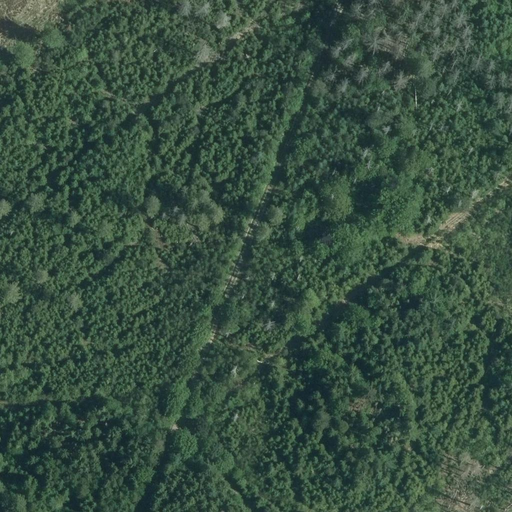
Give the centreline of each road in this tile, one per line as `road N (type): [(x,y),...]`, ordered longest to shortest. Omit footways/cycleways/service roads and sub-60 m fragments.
road 1 (track): [(177,426),(346,0)]
road 2 (track): [(226,379),(511,170)]
